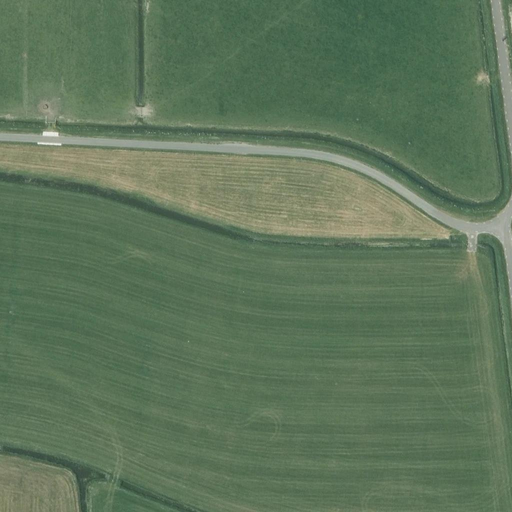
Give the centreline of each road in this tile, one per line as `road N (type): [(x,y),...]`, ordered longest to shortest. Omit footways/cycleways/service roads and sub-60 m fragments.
road 1 (unclassified): [(0,137),(324,156),(378,176),(450,224),(501,222)]
road 2 (unclassified): [(511,126),(495,0)]
